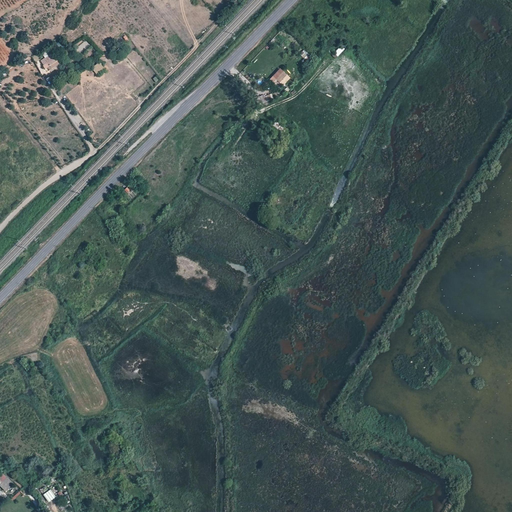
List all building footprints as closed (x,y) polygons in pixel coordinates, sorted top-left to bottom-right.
[(334,53),(338,57),(344,50),(341,46),(334,53)] [(308,67),(315,59),(312,56),(305,63),(308,67)] [(52,68),(59,63),(55,57),(48,61),(52,68)] [(92,68),(96,75),(105,70),(101,62),(92,68)] [(280,88),(290,77),(280,69),(273,76),(276,79),(273,82),(280,88)] [(265,94),(267,101),(274,98),(271,92),(265,94)] [(259,96),(262,104),(267,101),(265,94),(259,96)] [(258,105),(262,104),(259,96),(259,95),(254,98),(258,105)] [(281,138),(287,129),(276,121),(270,129),(281,138)] [(296,147),(297,148),(303,140),(287,129),(281,138),(296,147)] [(279,210),(285,201),(281,199),(275,206),(279,210)] [(0,473),(0,486),(7,493),(15,484),(2,472),(0,473)] [(43,495),(49,502),(56,497),(51,489),(43,495)]
